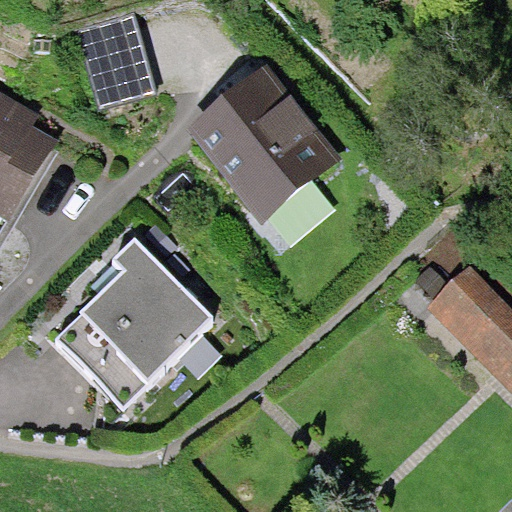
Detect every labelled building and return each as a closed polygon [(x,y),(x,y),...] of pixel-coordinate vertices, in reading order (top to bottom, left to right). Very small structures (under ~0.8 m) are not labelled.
[(148,22),(88,31),(102,117),(161,107),(148,22)] [(275,73),(195,136),(263,223),(344,161),(275,73)] [(0,230),(1,232),(55,147),(0,111),(0,230)] [(56,329),(127,411),(222,329),(141,237),(109,265),(118,275),(56,329)] [(511,315),(467,273),(425,316),(511,400),(511,315)]
